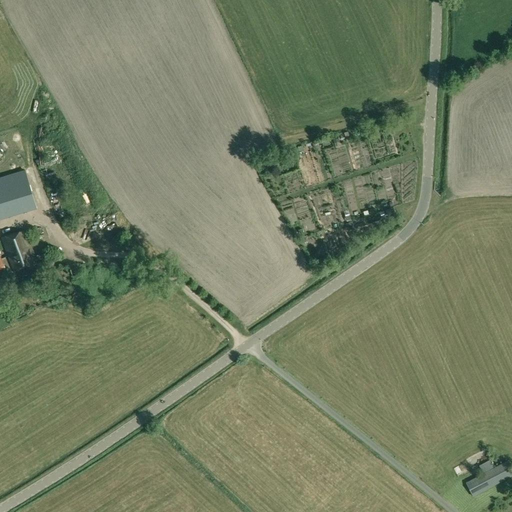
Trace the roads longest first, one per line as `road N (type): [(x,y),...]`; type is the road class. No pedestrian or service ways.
road 1 (tertiary): [(245,346),(398,241),(421,213),(437,0)]
road 2 (tertiary): [(0,510),(245,346)]
road 3 (unclassified): [(453,511),(245,346)]
